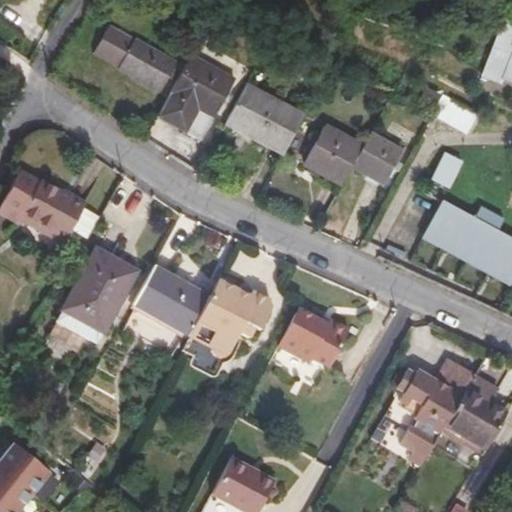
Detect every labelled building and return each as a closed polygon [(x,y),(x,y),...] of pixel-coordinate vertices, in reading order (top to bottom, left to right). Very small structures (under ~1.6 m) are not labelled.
[(492,68),(504,73),(511,76),(511,23),(504,21),(482,74),(488,77),(492,68)] [(93,55),(102,61),(118,32),(110,27),(93,55)] [(133,40),(118,32),(102,61),(158,93),(176,63),(136,40),(133,40)] [(234,81),(190,56),(156,117),(199,141),(234,81)] [(500,82),(504,73),(492,68),(488,77),(500,82)] [(225,125),(283,155),(303,116),(246,85),(225,125)] [(432,117),(466,135),(476,116),(443,98),(432,117)] [(303,164),(342,186),(352,168),(363,148),(325,126),(303,164)] [(402,151),(372,134),(363,148),(352,168),(383,186),(402,151)] [(449,182),(459,159),(447,154),(437,176),(449,182)] [(0,202),(0,213),(17,224),(20,220),(43,183),(40,181),(38,183),(18,172),(0,202)] [(58,192),(43,183),(20,220),(62,243),(84,204),(60,191),(58,192)] [(473,217),(441,200),(422,235),(510,283),(511,278),(511,238),(496,230),(504,217),(481,204),(473,217)] [(95,250),(61,311),(101,332),(113,311),(135,272),(111,259),(95,250)] [(130,305),(185,336),(207,295),(152,265),(130,305)] [(248,295),(215,279),(207,295),(185,336),(210,350),(210,349),(225,356),(238,333),(243,335),(249,339),(254,329),(258,331),(270,307),(268,300),(250,291),(248,295)] [(95,344),(101,332),(61,311),(55,322),(95,344)] [(321,325),(297,314),(276,352),(305,365),(308,366),(310,362),(330,371),(349,332),(329,323),(327,328),(321,325)] [(233,356),(243,335),(238,333),(225,356),(210,349),(210,350),(185,336),(178,350),(191,357),(191,358),(189,360),(188,362),(188,365),(189,367),(210,378),(211,378),(213,378),(215,376),(217,373),(222,365),(224,364),(228,362),(230,361),(232,358),(233,356)] [(412,451),(424,458),(442,427),(472,375),(473,374),(448,359),(434,381),(416,370),(413,374),(405,370),(396,386),(403,391),(399,399),(406,404),(404,407),(417,414),(415,418),(419,420),(415,428),(411,426),(400,444),(412,451)] [(442,427),(483,452),(508,411),(493,401),(498,390),(472,375),(442,427)] [(11,445),(0,457),(0,511),(18,511),(50,476),(11,445)] [(407,459),(419,466),(424,458),(412,451),(407,459)] [(226,467),(207,503),(223,511),(252,511),(266,488),(226,467)] [(418,511),(419,510),(400,500),(394,511),(395,511),(418,511)]
